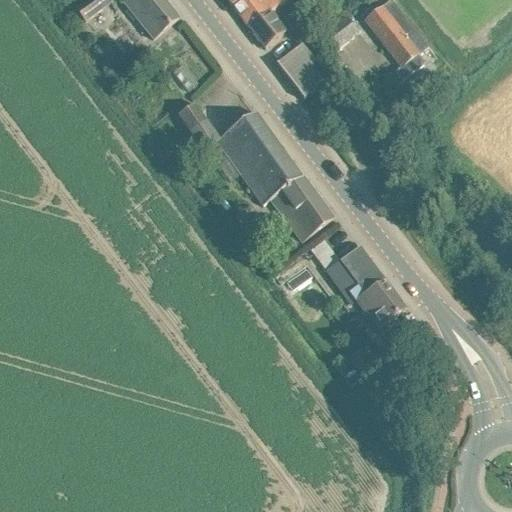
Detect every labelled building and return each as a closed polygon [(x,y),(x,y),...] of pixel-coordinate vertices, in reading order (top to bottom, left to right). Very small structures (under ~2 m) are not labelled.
[(85,25),(117,0),(91,0),(75,13),(85,25)] [(153,41),(178,20),(161,0),(134,0),(125,7),(153,41)] [(245,0),(224,0),(232,10),(245,0)] [(264,51),(280,39),(285,36),(269,15),(288,0),(245,0),(232,10),(264,51)] [(403,84),(418,72),(425,67),(418,58),(428,51),(391,4),(365,24),(402,70),(395,75),(403,84)] [(336,52),(359,34),(346,19),(324,37),(336,52)] [(296,50),(325,82),(343,65),(315,33),(296,50)] [(303,103),(304,102),(324,87),(298,51),(277,67),(303,103)] [(184,78),(203,94),(212,83),(193,66),(184,78)] [(121,87),(129,81),(123,73),(115,79),(121,87)] [(218,87),(207,97),(217,107),(228,98),(218,87)] [(220,142),(195,106),(179,118),(204,154),(217,144),(263,208),(271,202),(301,244),(333,221),(303,179),(302,179),(256,116),(220,142)] [(342,254),(357,244),(342,224),(327,234),(342,254)] [(341,263),(326,242),(311,253),(345,298),(349,295),(377,333),(406,311),(360,249),(341,263)]
